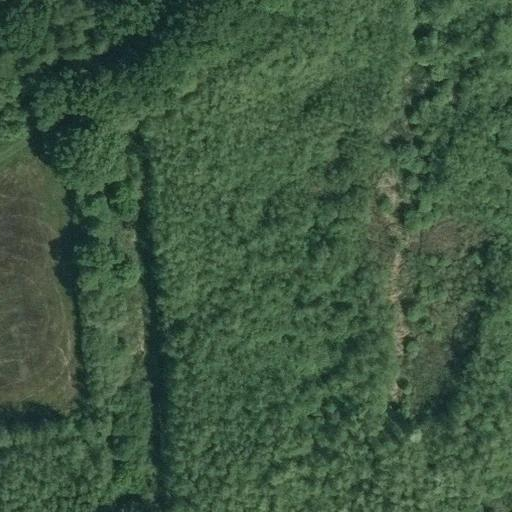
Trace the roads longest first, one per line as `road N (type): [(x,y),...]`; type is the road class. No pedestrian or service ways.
road 1 (track): [(146,511),(102,105)]
road 2 (track): [(64,117),(102,105),(243,0)]
